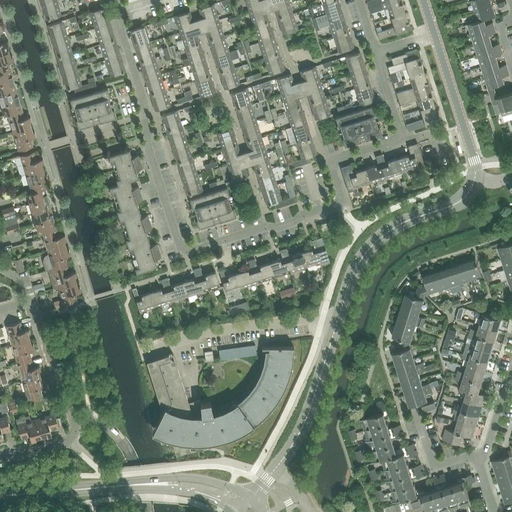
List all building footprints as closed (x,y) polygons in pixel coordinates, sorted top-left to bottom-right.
[(61,16),(56,0),(53,0),(42,4),(46,20),(61,16)] [(245,0),(249,10),(263,5),(268,4),(266,0),(245,0)] [(293,14),(288,0),(280,0),(268,4),(270,11),(275,9),(278,18),(293,14)] [(335,0),(323,4),(328,20),(343,15),(337,0),(335,0)] [(401,0),(390,0),(381,3),(383,9),(388,8),(391,18),(405,13),(401,0)] [(472,2),(474,11),(493,5),(491,0),(472,0),(468,1),(469,3),(472,2)] [(383,9),(381,3),(369,7),(370,13),(383,9)] [(199,26),(203,25),(204,24),(219,20),(213,4),(199,8),(202,18),(197,19),(199,26)] [(254,26),(269,21),(266,12),(270,11),(268,4),(263,5),(249,10),(254,26)] [(478,22),(484,20),(496,16),(493,5),(474,11),(472,12),(472,14),(475,13),(478,21),(478,22)] [(90,12),(95,28),(110,23),(105,7),(90,12)] [(180,32),(195,27),(199,26),(197,19),(192,21),(189,11),(175,16),(180,32)] [(394,27),(389,29),(391,35),(410,29),(405,13),(391,18),(394,27)] [(283,35),(298,30),(293,14),(278,18),(283,35)] [(333,36),(348,31),(343,15),(328,20),(333,36)] [(48,25),(53,41),(67,37),(62,20),(48,25)] [(204,24),(203,25),(199,26),(201,33),(206,31),(209,40),(224,36),(219,20),(204,24)] [(468,35),(468,36),(494,28),(493,23),(486,25),(484,20),(478,22),(478,21),(468,25),(471,34),(468,35)] [(254,26),(259,42),(274,37),(269,21),(254,26)] [(100,44),(115,39),(110,23),(95,28),(100,44)] [(150,42),(145,25),(130,30),(135,46),(150,42)] [(180,32),(185,48),(200,43),(197,34),(201,33),(199,26),(195,27),(180,32)] [(489,35),(496,33),(494,28),(468,36),(469,38),(472,37),(474,46),(491,41),(489,35)] [(391,35),(389,29),(377,32),(379,39),(381,39),(391,35)] [(348,31),(333,36),(338,52),(353,47),(348,31)] [(0,53),(9,51),(7,46),(9,45),(7,40),(2,42),(0,35),(0,53)] [(224,36),(209,40),(214,56),(229,52),(224,36)] [(67,37),(53,41),(57,57),(72,53),(67,37)] [(259,42),(264,58),(279,53),(274,37),(259,42)] [(106,60),(120,55),(115,39),(100,44),(106,60)] [(475,57),(501,49),(499,44),(493,46),(491,41),(474,46),(477,55),(474,56),(475,57)] [(140,62),(155,58),(150,42),(135,46),(140,62)] [(184,66),(190,64),(205,59),(200,43),(185,48),(188,57),(182,59),(184,66)] [(478,58),(481,67),(498,62),(496,56),(503,54),(501,49),(475,57),(476,59),(478,58)] [(410,78),(424,73),(417,50),(391,59),(393,65),(387,67),(390,74),(395,72),(407,68),(410,78)] [(0,73),(10,70),(8,62),(13,60),(12,56),(10,56),(9,51),(0,53),(0,73)] [(219,72),(234,68),(229,52),(214,56),(219,72)] [(350,73),(365,68),(360,52),(345,56),(350,73)] [(57,57),(62,73),(76,69),(72,53),(57,57)] [(269,74),(284,70),(279,53),(264,58),(269,74)] [(125,72),(120,55),(106,60),(111,76),(125,72)] [(160,74),(155,58),(140,62),(145,78),(160,74)] [(195,80),(210,75),(205,59),(190,64),(195,80)] [(482,78),(508,70),(506,65),(499,67),(498,62),(481,67),(484,76),(481,76),(482,78)] [(301,88),(304,87),(320,82),(315,66),(300,71),(303,80),(298,82),(301,88)] [(234,68),(219,72),(225,89),(239,84),(234,68)] [(355,89),(370,84),(365,68),(350,73),(355,89)] [(67,89),(73,88),(77,86),(80,85),(81,85),(76,69),(62,73),(67,89)] [(175,69),(169,71),(172,80),(178,78),(177,76),(175,69)] [(0,83),(13,80),(10,70),(0,73),(0,83)] [(503,77),(509,75),(508,70),(482,78),(482,80),(485,79),(490,93),(495,91),(493,86),(504,83),(503,77)] [(395,72),(390,74),(393,83),(397,82),(398,81),(395,72)] [(410,78),(413,88),(396,93),(398,99),(429,89),(424,73),(410,78)] [(160,74),(145,78),(150,94),(165,90),(160,74)] [(276,78),(281,95),(301,88),(298,82),(294,83),(291,74),(276,78)] [(210,75),(195,80),(201,96),(215,92),(210,75)] [(0,94),(16,90),(13,80),(0,83),(0,94)] [(270,80),(262,83),(264,89),(272,86),(270,80)] [(303,95),(307,94),(310,103),(325,98),(320,82),(304,87),(301,88),(303,95)] [(361,105),(375,100),(370,84),(355,89),(361,105)] [(116,117),(114,111),(115,111),(110,94),(109,94),(107,88),(89,93),(88,93),(88,94),(69,99),(71,105),(70,106),(75,122),(76,122),(78,128),(94,124),(95,125),(100,123),(100,122),(116,117)] [(246,88),(231,93),(236,109),(251,104),(246,88)] [(301,106),(298,97),(303,95),(301,88),(281,95),(286,111),(301,106)] [(429,89),(398,99),(400,105),(417,100),(420,109),(434,105),(429,89)] [(0,104),(0,105),(19,100),(16,90),(0,94),(0,104)] [(155,111),(170,106),(165,90),(150,94),(155,111)] [(511,113),(511,114),(511,108),(507,94),(497,98),(492,99),(493,104),(498,103),(502,116),(511,113)] [(316,119),(330,114),(325,98),(310,103),(316,119)] [(22,109),(19,100),(0,105),(3,115),(7,114),(22,109)] [(256,120),(251,104),(236,109),(241,125),(256,120)] [(360,141),(361,142),(366,141),(366,139),(382,134),(380,128),(381,128),(376,111),(375,112),(373,105),(354,111),(353,111),(335,117),(337,124),(336,124),(341,140),(342,140),(344,146),(360,141)] [(408,131),(439,121),(434,105),(420,109),(423,119),(406,124),(408,131)] [(291,127),(306,122),(301,106),(286,111),(291,127)] [(31,127),(29,122),(31,121),(30,116),(24,118),(22,109),(7,114),(12,132),(31,127)] [(177,110),(162,115),(167,131),(182,126),(177,110)] [(261,136),(256,120),(241,125),(247,141),(261,136)] [(297,143),(311,138),(306,122),(291,127),(297,143)] [(187,142),(182,126),(167,131),(172,147),(187,142)] [(32,132),(31,127),(12,132),(18,151),(32,147),(30,138),(36,136),(34,131),(32,132)] [(222,149),(237,144),(232,128),(217,133),(222,149)] [(247,141),(250,150),(245,152),(247,159),(252,157),(266,152),(261,136),(247,141)] [(306,158),(309,156),(316,154),(311,138),(297,143),(302,159),(306,158)] [(192,158),(187,142),(172,147),(177,163),(192,158)] [(408,146),(410,154),(397,158),(402,172),(418,167),(418,169),(425,167),(417,143),(408,146)] [(228,165),(242,160),(247,159),(245,152),(240,153),(237,144),(222,149),(228,165)] [(108,156),(111,164),(115,163),(119,175),(115,177),(117,185),(130,181),(138,178),(136,170),(142,169),(138,155),(132,157),(129,149),(108,156)] [(25,174),(43,169),(42,164),(43,163),(42,158),(36,160),(34,151),(19,156),(25,174)] [(266,152),(252,157),(247,159),(249,165),(254,164),(257,173),(271,168),(266,152)] [(386,177),(402,172),(397,158),(385,162),(382,154),(379,155),(386,177)] [(370,183),(386,177),(379,155),(376,156),(378,164),(365,168),(370,183)] [(177,163),(183,179),(197,174),(192,158),(177,163)] [(247,159),(242,160),(228,165),(233,181),(247,176),(244,167),(249,165),(247,159)] [(355,190),(354,188),(370,183),(365,168),(353,172),(350,164),(340,167),(348,192),(355,190)] [(276,184),(271,168),(257,173),(262,189),(276,184)] [(25,174),(30,193),(45,189),(42,180),(48,179),(46,174),(45,174),(43,169),(25,174)] [(188,195),(202,191),(197,174),(183,179),(188,195)] [(118,216),(139,209),(137,202),(142,200),(138,187),(132,188),(130,181),(117,185),(109,187),(111,196),(116,194),(119,207),(115,208),(118,216)] [(262,189),(267,205),(274,203),(278,202),(281,201),(276,184),(262,189)] [(236,216),(236,214),(234,210),(235,209),(230,193),(229,193),(227,187),(208,193),(207,193),(208,193),(189,199),(191,205),(190,206),(195,222),(196,222),(198,228),(215,223),(215,224),(220,222),(220,221),(236,216)] [(29,204),(48,198),(45,189),(30,193),(26,194),(29,204)] [(29,204),(32,213),(50,208),(48,198),(29,204)] [(11,220),(16,218),(13,207),(7,208),(11,220)] [(5,221),(11,220),(7,208),(1,210),(5,221)] [(32,213),(35,223),(53,218),(50,208),(32,213)] [(125,223),(127,229),(129,235),(124,236),(127,245),(148,238),(146,230),(151,228),(147,215),(141,217),(139,209),(118,216),(121,224),(125,223)] [(11,220),(14,231),(20,230),(16,218),(11,220)] [(38,233),(42,232),(56,227),(53,218),(35,223),(38,233)] [(8,233),(14,231),(11,220),(5,221),(8,233)] [(326,222),(320,224),(322,232),(329,230),(326,222)] [(42,232),(47,250),(65,245),(64,240),(66,239),(64,234),(59,236),(56,227),(42,232)] [(312,240),(314,248),(302,252),(306,267),(322,262),(323,264),(329,262),(322,237),(312,240)] [(148,238),(127,245),(130,253),(134,251),(138,264),(134,265),(136,273),(157,267),(155,259),(161,257),(156,244),(150,246),(148,238)] [(498,248),(501,259),(511,255),(511,238),(510,239),(511,244),(498,248)] [(65,245),(47,250),(48,255),(47,255),(47,256),(46,256),(45,257),(44,258),(44,259),(43,260),(43,261),(43,262),(43,263),(46,271),(52,269),(67,265),(65,256),(70,255),(69,250),(67,250),(65,245)] [(290,272),(306,267),(302,252),(289,256),(286,249),(283,250),(290,272)] [(290,272),(283,250),(280,251),(282,258),(270,263),(274,277),(290,272)] [(505,269),(511,266),(511,255),(501,259),(505,269)] [(21,259),(14,260),(17,272),(24,271),(21,259)] [(258,282),(274,277),(270,263),(257,267),(254,259),(251,260),(258,282)] [(482,277),(476,259),(465,263),(471,280),(482,277)] [(258,282),(251,260),(248,261),(250,269),(238,273),(242,287),(258,282)] [(461,284),(471,280),(465,263),(455,266),(461,284)] [(58,287),(76,282),(75,277),(76,276),(75,271),(69,273),(67,265),(52,269),(58,287)] [(450,287),(461,284),(455,266),(444,269),(450,287)] [(200,268),(196,269),(204,291),(220,286),(215,271),(202,275),(200,268)] [(188,296),(204,291),(196,269),(193,270),(196,278),(183,282),(188,296)] [(238,273),(225,277),(222,269),(219,270),(227,296),(229,295),(228,292),(242,287),(238,273)] [(444,269),(434,273),(440,290),(450,287),(444,269)] [(426,295),(440,290),(434,273),(423,276),(426,285),(417,288),(425,296),(426,295)] [(172,301),(188,296),(183,282),(170,286),(168,278),(165,279),(172,301)] [(156,306),(172,301),(165,279),(161,280),(164,288),(151,292),(156,306)] [(79,287),(78,287),(76,282),(58,287),(63,306),(78,302),(75,293),(81,291),(79,287)] [(43,283),(33,286),(35,293),(45,290),(43,283)] [(156,306),(151,292),(138,296),(136,288),(132,289),(141,315),(143,314),(142,311),(156,306)] [(406,294),(402,305),(420,310),(423,300),(424,300),(425,296),(417,288),(415,296),(406,294)] [(286,289),(279,291),(282,299),(289,297),(286,289)] [(247,301),(229,306),(231,314),(249,308),(247,301)] [(418,316),(420,310),(402,305),(399,315),(424,323),(425,318),(418,316)] [(475,317),(482,319),(480,325),(498,330),(501,319),(493,317),(491,316),(476,312),(475,317)] [(423,327),(424,323),(399,315),(396,326),(414,331),(416,325),(423,327)] [(11,345),(30,339),(28,334),(30,334),(28,329),(23,330),(20,322),(6,326),(11,345)] [(494,341),(498,330),(480,325),(478,331),(471,329),(470,333),(494,341)] [(402,339),(400,345),(409,345),(414,331),(396,326),(393,337),(402,339)] [(449,329),(446,338),(451,339),(454,340),(456,331),(449,329)] [(475,340),(473,346),(491,351),(494,341),(470,333),(468,338),(475,340)] [(31,345),(30,339),(11,345),(16,363),(31,359),(29,351),(34,349),(33,344),(31,345)] [(248,351),(248,356),(256,355),(256,350),(255,345),(247,346),(248,351)] [(414,359),(409,345),(400,345),(402,351),(392,353),(396,364),(414,359)] [(255,385),(253,388),(251,390),(249,393),(247,395),(245,397),(243,399),(240,401),(238,403),(235,405),(232,406),(230,408),(227,409),(224,410),(221,412),(218,412),(215,413),(212,414),(210,402),(189,405),(172,353),(146,362),(162,412),(150,433),(155,435),(160,437),(166,439),(169,440),(171,441),(176,455),(202,447),(201,444),(211,442),(218,441),(226,439),(233,436),(240,433),(246,430),(253,425),(259,421),(265,415),(270,410),(274,404),(279,397),(283,391),(286,384),(288,377),(291,370),(292,362),(293,355),(293,346),(290,346),(290,347),(261,346),(261,347),(266,347),(266,351),(266,354),(265,358),(265,361),(264,365),(263,369),(262,372),(260,375),(259,377),(258,379),(257,382),(255,385)] [(488,362),(491,351),(473,346),(471,352),(464,350),(463,354),(488,362)] [(233,353),(234,358),(242,357),(241,352),(241,347),(233,348),(233,353)] [(219,355),(220,360),(228,359),(227,354),(226,349),(218,350),(219,355)] [(212,351),(204,352),(205,357),(205,362),(213,361),(213,356),(212,351)] [(467,367),(485,372),(488,362),(463,354),(462,359),(469,361),(467,367)] [(12,364),(13,371),(18,369),(22,381),(40,376),(39,371),(41,370),(39,366),(33,367),(31,359),(16,363),(12,364)] [(396,364),(399,375),(424,367),(423,362),(416,365),(414,359),(396,364)] [(425,371),(424,367),(399,375),(403,385),(420,380),(419,374),(425,371)] [(457,375),(481,383),(485,372),(467,367),(465,373),(458,371),(457,375)] [(478,393),(481,383),(457,375),(455,380),(462,382),(460,388),(478,393)] [(44,381),(42,381),(40,376),(22,381),(27,400),(42,396),(39,387),(45,386),(44,381)] [(422,386),(420,380),(403,385),(406,396),(431,388),(431,387),(429,383),(422,386)] [(431,388),(406,396),(409,406),(421,403),(424,412),(436,408),(434,402),(428,404),(425,394),(432,392),(431,388)] [(478,393),(460,388),(459,392),(466,395),(464,401),(482,406),(485,395),(478,393)] [(454,409),(479,417),(482,406),(464,401),(462,407),(455,404),(454,409)] [(16,404),(9,406),(11,413),(18,411),(16,404)] [(479,417),(454,409),(452,413),(459,415),(457,422),(475,427),(479,417)] [(358,421),(359,424),(362,423),(364,431),(388,423),(384,412),(379,414),(377,415),(358,421)] [(54,413),(35,419),(41,437),(46,436),(47,437),(51,436),(50,430),(58,428),(54,413)] [(5,416),(4,414),(0,415),(0,439),(3,439),(2,433),(10,430),(6,416),(5,416)] [(29,415),(15,419),(21,439),(30,436),(31,442),(36,440),(36,439),(41,437),(35,419),(31,420),(29,415)] [(457,422),(454,432),(445,429),(442,440),(459,445),(463,435),(472,438),(475,427),(457,422)] [(391,434),(389,428),(388,423),(364,431),(366,438),(364,439),(365,442),(391,434)] [(394,444),(393,439),(391,434),(365,442),(366,445),(368,444),(371,452),(394,444)] [(398,454),(396,449),(394,444),(371,452),(373,459),(371,460),(372,463),(379,461),(398,455),(398,454)] [(492,461),(495,472),(511,466),(511,463),(510,456),(511,455),(511,453),(511,450),(502,453),(504,458),(492,461)] [(408,463),(405,452),(398,454),(398,455),(379,461),(380,464),(382,463),(384,471),(408,463)] [(411,473),(410,468),(408,463),(384,471),(387,478),(384,479),(385,482),(411,473)] [(511,466),(495,472),(498,483),(511,478),(511,466)] [(415,484),(413,479),(411,473),(385,482),(386,485),(389,484),(391,492),(415,484)] [(502,493),(511,489),(511,478),(498,483),(502,493)] [(460,507),(467,505),(468,507),(472,506),(466,487),(465,485),(463,480),(452,483),(460,507)] [(452,483),(448,485),(442,487),(449,511),(453,511),(453,509),(460,507),(452,483)] [(411,497),(418,495),(418,494),(415,484),(391,492),(394,499),(391,500),(392,503),(408,498),(411,497)] [(449,511),(442,487),(436,489),(431,490),(438,511),(444,511),(446,511),(449,511)] [(511,489),(502,493),(505,504),(511,501),(511,489)] [(438,511),(431,490),(421,494),(422,498),(423,501),(426,511),(438,511)]
